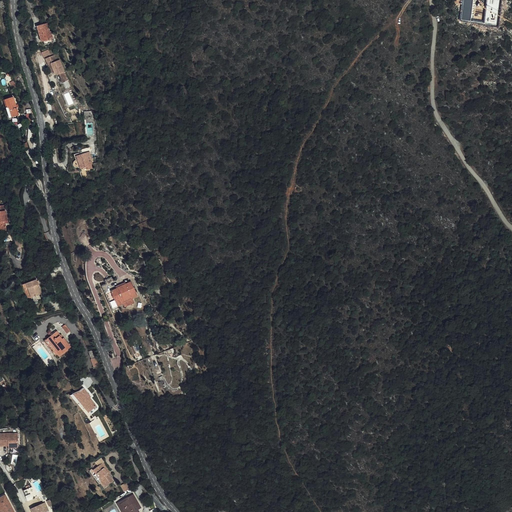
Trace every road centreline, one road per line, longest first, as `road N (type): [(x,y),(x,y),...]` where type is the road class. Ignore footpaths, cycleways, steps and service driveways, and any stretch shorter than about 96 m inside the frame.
road 1 (tertiary): [(14,0),(62,261),(149,469),(175,511)]
road 2 (residential): [(511,229),(437,116),(431,0)]
road 3 (unknown): [(56,241),(29,197),(26,259),(15,262),(8,242)]
